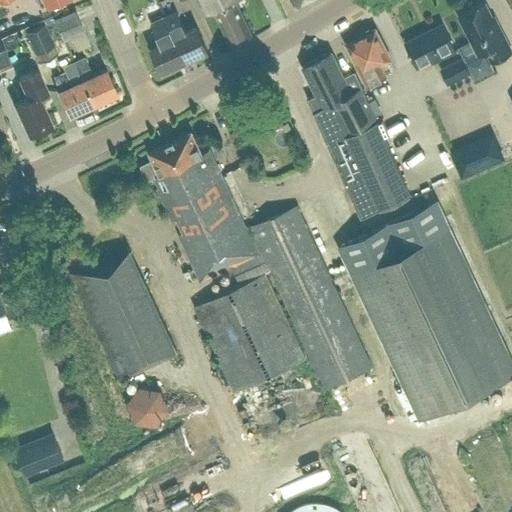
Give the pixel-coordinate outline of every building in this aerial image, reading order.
[(230,43),(251,33),(236,0),(235,0),(199,0),(206,14),(214,10),(230,43)] [(484,1),(459,14),(458,14),(478,53),(485,49),(491,61),(511,51),(497,23),(495,24),(484,1)] [(53,18),(62,41),(84,31),(74,9),(53,18)] [(176,10),(164,16),(184,60),(207,49),(197,26),(185,31),(176,10)] [(162,41),(150,46),(161,70),(184,60),(164,16),(152,21),(158,37),(160,36),(162,41)] [(57,52),(44,23),(24,32),(38,61),(57,52)] [(455,49),(444,26),(423,37),(421,33),(405,41),(409,50),(408,50),(409,53),(411,52),(417,65),(431,57),(433,60),(455,49)] [(385,74),(380,63),(390,58),(375,27),(372,29),(369,28),(362,31),(361,35),(346,42),(367,84),(385,74)] [(0,38),(0,68),(10,64),(0,38)] [(305,64),(302,66),(316,92),(306,97),(360,216),(409,194),(374,116),(375,116),(360,86),(361,86),(353,70),(343,75),(331,51),(328,53),(323,51),(307,60),(305,64)] [(83,56),(72,61),(91,102),(115,91),(105,68),(91,74),(83,56)] [(461,57),(441,68),(448,82),(469,71),(461,57)] [(67,113),(91,102),(72,61),(62,66),(70,84),(57,90),(67,113)] [(18,77),(26,96),(13,102),(27,133),(51,122),(38,93),(46,89),(37,68),(18,77)] [(371,365),(296,204),(246,227),(209,148),(201,151),(191,129),(148,150),(153,158),(141,164),(143,171),(147,177),(151,175),(153,179),(155,178),(159,186),(157,187),(171,219),(176,216),(183,231),(178,233),(200,280),(231,265),(240,283),(194,305),(234,390),(305,357),(268,272),(273,270),(325,386),(371,365)] [(492,130),(449,149),(461,177),(505,157),(492,130)] [(511,374),(511,362),(435,199),(340,244),(421,417),(511,374)] [(69,270),(119,377),(176,350),(126,243),(69,270)] [(28,308),(18,282),(1,288),(0,284),(0,310),(5,308),(8,316),(28,308)] [(169,407),(161,387),(139,384),(126,401),(134,421),(155,424),(169,407)] [(37,396),(0,400),(0,401),(3,426),(40,422),(37,396)] [(25,472),(64,458),(53,431),(15,445),(25,472)] [(63,489),(48,497),(55,509),(70,501),(63,489)] [(344,511),(341,509),(339,507),(335,505),(332,503),(329,502),(325,501),(322,500),(318,500),(315,500),(311,500),(307,501),(304,502),(300,503),(297,505),(294,506),(291,508),(288,511),(287,511),(344,511)]
